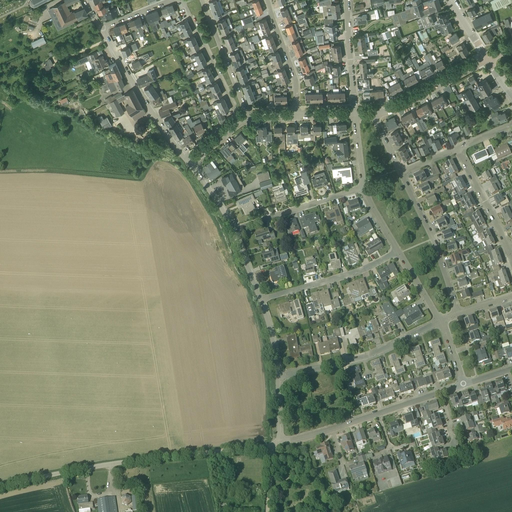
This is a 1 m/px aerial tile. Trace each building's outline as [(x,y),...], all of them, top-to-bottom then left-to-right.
[(64,0),(65,1),(53,7),(62,26),(77,18),(77,19),(87,14),(83,7),(74,12),(70,13),(67,6),(76,1),(77,2),(80,1),(79,0),(64,0)] [(105,2),(104,0),(102,0),(101,1),(93,4),(95,10),(96,10),(97,12),(98,12),(99,14),(105,12),(114,8),(112,4),(105,7),(104,6),(103,7),(102,3),(105,2)] [(212,0),(209,1),(210,5),(212,10),(219,7),(216,1),(219,0),(212,0)] [(258,0),(256,0),(248,3),(249,5),(253,4),(254,8),(261,6),(258,0)] [(338,3),(326,4),(325,0),(322,0),(321,0),(318,1),(318,6),(323,5),(323,12),(327,11),(339,10),(338,3)] [(389,0),(389,1),(386,1),(387,9),(392,8),(391,3),(401,2),(401,0),(389,0)] [(423,8),(422,3),(420,0),(416,0),(412,1),(414,6),(410,7),(411,8),(412,12),(423,8)] [(477,0),(476,0),(489,0),(494,10),(511,1),(511,0),(467,0),(470,6),(475,3),(474,1),(477,0)] [(424,9),(423,8),(412,12),(411,8),(397,13),(399,19),(393,21),(394,24),(397,23),(400,22),(401,25),(406,23),(406,20),(423,15),(424,17),(425,17),(435,13),(439,11),(438,12),(437,9),(441,8),(439,3),(429,7),(424,9)] [(470,16),(483,9),(485,8),(485,7),(483,8),(481,5),(479,6),(478,4),(475,6),(467,10),(470,16)] [(167,7),(169,14),(175,12),(172,5),(167,7)] [(251,9),(252,13),(253,16),(263,12),(261,6),(254,8),(251,9)] [(283,16),(292,13),(290,9),(291,9),(290,6),(280,10),(283,16)] [(164,16),(169,14),(167,7),(161,9),(164,16)] [(221,13),(220,11),(219,7),(212,10),(215,18),(228,13),(227,11),(221,13)] [(115,8),(114,8),(105,12),(107,18),(117,14),(115,8)] [(327,18),(328,18),(340,16),(339,10),(327,11),(328,14),(327,15),(327,18)] [(367,21),(367,20),(372,19),(371,19),(371,14),(375,13),(374,10),(368,12),(369,14),(367,15),(362,15),(362,17),(357,17),(357,18),(356,18),(357,21),(358,21),(358,22),(364,22),(364,21),(367,21)] [(151,13),(156,24),(159,23),(157,19),(160,18),(157,11),(151,13)] [(292,13),(283,16),(285,22),(295,19),(292,12),(292,13)] [(152,28),(154,31),(158,30),(156,24),(151,13),(145,15),(148,22),(152,28)] [(436,16),(435,13),(425,17),(427,23),(431,22),(432,26),(434,25),(440,23),(449,19),(447,14),(442,15),(442,14),(436,16)] [(493,21),(490,14),(490,13),(473,21),(476,28),(493,21)] [(142,25),(143,27),(146,26),(144,20),(141,21),(140,17),(134,20),(141,36),(143,35),(141,29),(140,25),(142,25)] [(229,20),(228,17),(217,22),(220,28),(227,25),(225,21),(229,20)] [(257,29),(261,28),(268,25),(266,19),(255,23),(257,29)] [(128,22),(131,29),(134,28),(135,31),(131,33),(133,39),(141,36),(134,20),(128,22)] [(178,31),(182,29),(189,26),(187,20),(176,25),(177,28),(178,31)] [(435,29),(440,28),(442,33),(443,35),(447,34),(451,33),(450,31),(453,30),(450,22),(441,26),(440,23),(434,25),(435,29)] [(125,23),(119,26),(126,42),(133,39),(131,33),(126,35),(124,32),(127,30),(125,23)] [(288,33),(297,29),(298,29),(295,23),(285,27),(288,33)] [(388,32),(399,28),(398,26),(397,23),(394,24),(386,27),(388,31),(381,33),(381,35),(388,32)] [(494,29),(500,26),(499,23),(490,27),(491,30),(490,30),(489,31),(489,30),(483,34),(487,41),(493,37),(492,36),(496,33),(494,29)] [(336,30),(337,30),(336,24),(326,26),(327,32),(329,31),(329,34),(329,39),(337,38),(336,33),(336,30)] [(228,28),(227,25),(220,28),(222,34),(233,30),(232,27),(228,28)] [(268,25),(261,28),(257,29),(259,33),(260,36),(270,32),(268,25)] [(117,45),(126,42),(119,26),(113,28),(116,35),(118,34),(121,40),(116,42),(117,45)] [(189,26),(182,29),(184,33),(180,35),(182,37),(192,32),(189,26)] [(246,36),(243,28),(237,30),(238,33),(241,32),(243,37),(246,36)] [(394,38),(396,37),(401,35),(399,28),(388,32),(381,35),(378,36),(379,38),(381,37),(382,40),(385,39),(385,40),(393,36),(394,38)] [(290,39),(300,36),(299,33),(297,29),(288,33),(290,39)] [(236,36),(235,33),(224,38),(226,44),(233,41),(232,37),(236,36)] [(452,35),(451,33),(447,34),(451,40),(448,42),(450,45),(453,43),(460,39),(456,33),(452,35)] [(272,35),(261,39),(262,42),(264,46),(267,44),(274,42),(272,35)] [(317,45),(318,45),(324,44),(324,42),(324,40),(323,35),(316,36),(316,37),(317,45)] [(32,41),(34,47),(47,41),(45,36),(32,41)] [(188,42),(189,45),(196,42),(194,36),(183,41),(184,44),(188,42)] [(357,37),(358,44),(366,42),(365,36),(357,37)] [(303,46),(302,42),(301,39),(292,43),(294,50),(303,46)] [(235,44),(233,41),(226,44),(228,50),(239,46),(238,43),(235,44)] [(359,50),(372,48),(372,44),(373,44),(373,41),(366,42),(358,44),(359,50)] [(187,51),(189,53),(199,48),(196,42),(189,45),(191,49),(187,51)] [(274,42),(267,44),(269,48),(265,50),(266,52),(276,48),(274,42)] [(123,55),(142,48),(140,43),(136,44),(137,46),(130,49),(129,46),(121,49),(121,50),(121,51),(121,52),(122,52),(123,55)] [(463,43),(459,45),(459,46),(456,47),(460,53),(460,52),(463,56),(469,52),(465,46),(463,43)] [(339,45),(331,46),(333,53),(340,52),(339,45)] [(297,56),(306,52),(305,49),(305,50),(303,46),(294,50),(297,56)] [(182,49),(176,52),(179,60),(185,57),(186,56),(182,49)] [(232,60),(243,56),(241,52),(242,52),(241,49),(230,54),(232,60)] [(195,57),(197,61),(204,57),(201,51),(190,57),(192,59),(195,57)] [(92,63),(95,61),(98,67),(97,67),(98,67),(108,63),(106,59),(104,60),(102,55),(99,57),(97,52),(82,58),(84,63),(91,60),(92,63)] [(278,52),(267,56),(268,58),(272,57),(274,61),(280,58),(278,52)] [(340,52),(333,53),(334,59),(334,60),(342,59),(340,52)] [(148,53),(137,57),(138,60),(132,63),(135,69),(142,66),(142,65),(144,64),(143,61),(150,58),(148,53)] [(413,64),(410,58),(409,56),(408,56),(407,53),(403,55),(403,56),(405,60),(404,61),(405,63),(407,62),(409,67),(413,64)] [(244,59),(243,56),(232,60),(235,66),(246,62),(245,59),(244,59)] [(310,62),(308,56),(298,59),(301,66),(307,63),(310,62)] [(207,63),(204,57),(197,61),(199,64),(195,66),(196,68),(207,63)] [(440,57),(434,60),(436,63),(435,63),(439,69),(445,66),(442,59),(442,60),(440,57)] [(280,58),(274,61),(275,64),(271,66),(272,68),(283,64),(280,58)] [(359,62),(360,69),(367,69),(366,62),(376,61),(375,58),(364,59),(365,61),(359,62)] [(47,71),(49,70),(51,69),(50,66),(53,65),(50,59),(47,60),(48,61),(46,62),(48,65),(45,66),(47,71)] [(425,68),(428,75),(434,72),(428,61),(426,63),(423,64),(425,68)] [(104,75),(118,68),(115,63),(109,66),(110,68),(104,71),(104,70),(102,71),(102,72),(95,76),(96,79),(102,76),(104,75)] [(313,65),(308,67),(307,63),(301,66),(303,72),(313,68),(315,67),(314,66),(313,65)] [(333,66),(332,66),(331,64),(328,64),(324,65),(325,67),(324,67),(325,71),(332,70),(333,70),(334,73),(340,72),(339,65),(333,66)] [(238,76),(245,73),(244,69),(248,68),(247,65),(236,70),(238,76)] [(413,83),(407,72),(403,75),(400,69),(399,67),(395,68),(394,66),(392,67),(393,69),(394,72),(396,71),(400,77),(401,79),(403,78),(407,86),(413,83)] [(419,66),(418,67),(418,68),(423,78),(428,75),(425,68),(421,70),(419,66)] [(203,73),(204,76),(211,73),(209,67),(198,72),(199,75),(203,73)] [(122,76),(118,68),(104,75),(102,76),(106,83),(120,77),(122,76)] [(284,68),(273,72),(274,75),(278,73),(280,77),(286,74),(284,68)] [(139,87),(140,86),(149,83),(149,81),(157,78),(153,69),(147,71),(149,75),(137,80),(139,87)] [(316,77),(314,70),(306,73),(307,76),(304,78),(307,85),(315,82),(313,78),(316,77)] [(418,80),(413,70),(407,72),(413,83),(418,80)] [(202,81),(204,84),(214,79),(211,73),(204,76),(206,80),(202,81)] [(247,77),(245,73),(238,76),(240,82),(251,78),(251,75),(247,77)] [(279,86),(278,84),(289,80),(286,74),(280,77),(281,81),(277,82),(271,85),(273,89),(279,86)] [(471,83),(471,84),(472,84),(476,81),(473,75),(468,79),(471,83)] [(109,89),(111,92),(118,89),(118,90),(123,88),(122,86),(124,85),(120,77),(106,83),(102,85),(105,91),(109,89)] [(403,88),(398,78),(397,78),(396,79),(398,82),(394,84),(398,91),(403,88)] [(484,87),(489,84),(486,79),(478,84),(477,85),(479,88),(473,91),(475,94),(480,91),(485,88),(484,87)] [(242,86),(243,90),(245,94),(252,91),(249,86),(255,83),(254,81),(242,86)] [(210,88),(212,91),(219,88),(216,82),(206,87),(207,90),(210,88)] [(398,91),(394,84),(391,86),(389,82),(387,83),(392,94),(398,91)] [(151,98),(159,95),(162,94),(161,91),(157,92),(151,84),(144,89),(150,98),(151,98)] [(481,97),(492,90),(489,84),(484,87),(485,88),(480,91),(475,94),(473,95),(465,99),(468,105),(476,100),(475,98),(480,95),(481,97)] [(199,88),(194,91),(197,98),(200,97),(198,93),(205,90),(203,86),(199,88)] [(210,97),(212,99),(222,94),(219,88),(212,91),(214,95),(210,97)] [(373,88),(370,88),(371,97),(378,97),(378,98),(379,98),(379,96),(384,96),(384,95),(390,95),(386,88),(383,88),(383,90),(373,90),(373,88)] [(470,91),(469,88),(462,93),(465,99),(473,95),(470,91)] [(134,120),(145,113),(133,89),(123,95),(108,103),(106,104),(105,104),(107,108),(112,105),(117,116),(124,113),(118,102),(127,98),(130,104),(126,106),(131,115),(132,115),(134,120)] [(254,97),(253,96),(252,91),(245,94),(248,102),(261,97),(260,95),(254,97)] [(106,99),(108,103),(123,95),(121,92),(112,97),(111,96),(106,99)] [(162,94),(159,95),(151,98),(154,104),(165,99),(164,98),(167,97),(165,93),(162,94)] [(446,106),(448,105),(442,95),(437,98),(440,104),(444,102),(446,106)] [(485,107),(487,106),(491,104),(495,110),(499,108),(497,106),(500,104),(496,97),(494,98),(492,95),(483,100),(485,103),(483,104),(485,107)] [(218,104),(219,107),(226,104),(223,98),(213,103),(214,105),(218,104)] [(437,106),(440,104),(437,98),(431,101),(437,111),(439,110),(437,106)] [(477,100),(476,100),(468,105),(472,111),(480,107),(479,106),(482,105),(480,102),(479,102),(477,100)] [(159,110),(160,114),(161,117),(170,113),(169,109),(177,107),(175,101),(162,106),(162,109),(159,110)] [(433,113),(427,103),(422,106),(427,116),(430,115),(433,113)] [(217,115),(219,120),(224,118),(224,117),(222,113),(229,110),(226,104),(219,107),(215,110),(218,115),(217,115)] [(416,109),(422,119),(427,116),(422,106),(416,109)] [(425,130),(421,123),(419,119),(417,121),(412,111),(407,114),(412,124),(416,122),(421,132),(425,130)] [(179,112),(171,115),(164,120),(167,125),(175,121),(173,118),(181,115),(179,112)] [(493,119),(496,118),(498,122),(507,118),(507,117),(507,116),(507,115),(506,115),(505,112),(501,114),(501,113),(497,114),(497,112),(491,114),(493,119)] [(408,125),(412,124),(407,114),(401,117),(406,127),(409,126),(408,125)] [(102,115),(98,117),(102,125),(109,121),(107,117),(103,119),(102,115)] [(191,127),(194,126),(197,133),(204,130),(201,122),(197,124),(195,120),(192,122),(190,118),(189,118),(186,119),(190,126),(191,127)] [(391,120),(386,122),(389,129),(397,126),(394,118),(391,119),(391,120)] [(169,128),(172,133),(179,129),(183,126),(180,121),(179,122),(176,123),(169,128)] [(187,124),(184,126),(189,134),(192,132),(187,124)] [(336,124),(337,133),(342,132),(342,131),(346,131),(346,124),(336,124)] [(310,133),(310,137),(310,141),(315,140),(315,135),(320,135),(320,132),(321,132),(320,125),(313,126),(313,133),(310,133)] [(453,128),(454,130),(449,132),(450,135),(448,136),(452,143),(457,140),(456,136),(459,135),(457,132),(461,130),(459,125),(453,128)] [(292,139),(297,139),(297,133),(294,133),(294,126),(286,127),(287,133),(292,133),(292,137),(292,139)] [(310,137),(310,133),(307,133),(307,126),(300,126),(300,133),(297,133),(297,139),(304,138),(304,137),(310,137)] [(256,142),(271,141),(271,131),(266,132),(266,127),(262,128),(262,127),(261,127),(261,128),(258,128),(258,136),(255,136),(256,142)] [(274,127),(274,134),(279,134),(279,140),(284,140),(284,134),(281,134),(281,127),(274,127)] [(182,133),(179,129),(172,133),(176,138),(179,137),(180,138),(182,137),(183,139),(189,135),(185,128),(184,129),(185,131),(182,133)] [(394,139),(401,136),(399,133),(403,131),(401,129),(391,134),(394,139)] [(438,139),(442,138),(444,136),(442,131),(434,135),(436,140),(432,141),(430,138),(427,139),(430,146),(433,144),(435,149),(442,146),(438,139)] [(247,148),(243,145),(248,141),(240,133),(234,138),(241,145),(238,147),(243,152),(247,148)] [(430,146),(427,139),(425,134),(421,136),(423,140),(417,142),(419,146),(422,154),(429,151),(427,147),(430,146)] [(189,135),(183,139),(187,146),(193,142),(189,135)] [(324,144),(334,143),(334,144),(333,145),(333,146),(333,147),(333,148),(334,148),(334,149),(335,149),(336,149),(337,156),(348,155),(347,150),(347,147),(346,141),(345,141),(344,141),(344,142),(339,142),(337,142),(336,136),(326,137),(324,138),(324,144)] [(397,145),(407,140),(406,137),(402,139),(401,136),(394,139),(397,145)] [(228,161),(233,157),(231,154),(230,153),(233,150),(232,149),(235,147),(231,142),(229,144),(228,144),(220,150),(226,157),(225,157),(228,161)] [(401,155),(408,152),(406,148),(410,146),(409,144),(399,149),(401,155)] [(494,151),(495,155),(509,149),(507,145),(494,151)] [(475,164),(495,155),(494,151),(491,147),(487,149),(488,152),(486,153),(485,151),(472,157),(475,164)] [(509,149),(495,155),(497,160),(511,154),(509,149)] [(413,153),(412,150),(408,152),(401,155),(404,160),(414,155),(413,153)] [(442,167),(445,172),(455,167),(452,161),(442,167)] [(217,167),(214,168),(209,162),(203,167),(206,170),(208,169),(210,172),(207,174),(210,178),(220,171),(217,167)] [(333,177),(342,176),(343,182),(342,182),(342,183),(346,182),(348,182),(351,181),(350,174),(350,175),(349,172),(351,172),(350,167),(332,169),(333,177)] [(444,173),(446,175),(449,173),(451,177),(458,173),(455,167),(445,172),(444,173)] [(491,184),(497,181),(494,175),(493,176),(490,170),(487,172),(488,173),(482,177),(485,183),(489,181),(491,184)] [(256,175),(259,182),(261,189),(272,185),(268,171),(256,175)] [(310,182),(306,171),(300,173),(301,177),(295,179),(298,190),(295,191),(296,195),(294,196),(306,192),(305,190),(308,189),(306,183),(310,182)] [(236,178),(233,172),(222,179),(225,185),(227,184),(229,188),(227,189),(231,195),(241,190),(238,184),(241,183),(238,177),(236,178)] [(434,178),(433,176),(430,177),(426,179),(423,172),(414,177),(417,184),(422,181),(423,183),(426,182),(434,178)] [(314,186),(321,184),(322,185),(328,183),(325,175),(312,179),(314,186)] [(437,176),(434,178),(426,182),(427,184),(419,188),(423,195),(425,194),(426,196),(429,195),(428,192),(431,191),(429,187),(432,186),(432,185),(434,184),(433,182),(439,179),(437,176)] [(461,178),(453,182),(455,185),(452,187),(453,190),(464,184),(461,178)] [(492,195),(501,191),(500,187),(497,181),(491,184),(493,187),(489,189),(492,195)] [(281,183),(271,186),(275,196),(271,197),(273,203),(280,201),(280,199),(282,198),(282,199),(286,198),(284,190),(281,191),(279,187),(283,186),(281,183)] [(467,190),(464,184),(453,190),(456,195),(453,197),(454,200),(460,197),(458,194),(467,190)] [(255,209),(250,199),(254,198),(252,194),(235,201),(235,202),(236,201),(238,205),(242,203),(243,205),(242,205),(246,213),(249,212),(250,212),(250,211),(258,207),(255,209)] [(463,199),(465,201),(461,203),(462,206),(466,204),(473,201),(470,195),(463,199)] [(508,204),(510,203),(506,196),(502,198),(501,195),(494,199),(497,206),(500,204),(501,207),(508,204)] [(429,207),(440,202),(438,198),(436,199),(435,196),(425,200),(427,204),(429,207)] [(360,209),(358,202),(357,200),(348,203),(349,206),(346,207),(348,213),(360,209)] [(476,207),(473,201),(466,204),(469,210),(476,207)] [(511,207),(511,202),(510,203),(508,204),(509,208),(501,212),(504,218),(511,214),(511,208),(511,207)] [(324,213),(327,222),(335,219),(337,223),(340,223),(341,226),(344,225),(343,221),(338,206),(332,208),(333,211),(330,213),(329,211),(328,212),(325,213),(324,213)] [(431,211),(433,215),(434,219),(443,214),(439,207),(431,211)] [(473,211),(468,214),(466,215),(468,218),(469,217),(472,224),(482,219),(479,213),(475,215),(473,211)] [(319,216),(316,217),(315,213),(306,216),(307,218),(304,219),(306,226),(307,225),(310,234),(318,232),(315,223),(318,222),(317,221),(320,221),(319,216)] [(448,229),(448,228),(451,227),(448,221),(449,220),(447,215),(441,218),(442,220),(436,223),(440,230),(447,226),(448,229)] [(367,219),(356,226),(358,230),(356,231),(359,237),(372,229),(368,223),(369,222),(368,221),(367,219)] [(472,224),(475,229),(477,233),(483,230),(482,227),(485,225),(482,219),(472,224)] [(298,227),(297,227),(295,220),(288,222),(290,229),(287,230),(288,234),(299,231),(298,227)] [(448,228),(450,231),(442,234),(445,241),(452,239),(451,235),(454,233),(453,231),(458,229),(457,225),(451,227),(448,228)] [(273,233),(269,234),(268,229),(264,230),(264,231),(254,234),(257,242),(266,238),(266,239),(270,238),(271,239),(275,238),(273,233)] [(477,233),(480,238),(482,243),(492,238),(489,232),(485,234),(483,230),(477,233)] [(461,250),(459,244),(466,241),(465,238),(463,238),(459,239),(454,241),(455,244),(447,246),(449,253),(457,251),(461,250)] [(482,243),(485,248),(484,248),(485,248),(482,249),(484,253),(485,253),(492,249),(491,246),(495,244),(492,238),(482,243)] [(372,254),(383,247),(378,239),(367,246),(368,248),(365,250),(368,256),(372,254)] [(358,256),(361,255),(356,244),(353,245),(352,244),(343,248),(345,253),(346,253),(348,259),(349,258),(352,265),(351,266),(360,262),(360,263),(360,262),(358,256)] [(488,256),(491,255),(493,260),(500,258),(498,251),(494,253),(492,249),(485,253),(485,255),(488,254),(488,256)] [(276,261),(274,257),(277,257),(276,254),(274,254),(273,250),(262,253),(264,260),(270,259),(271,262),(276,261)] [(469,254),(468,250),(457,253),(458,256),(450,258),(453,265),(460,263),(464,262),(462,256),(469,254)] [(341,266),(339,260),(337,261),(335,253),(328,256),(331,267),(328,267),(329,271),(327,272),(339,269),(338,267),(341,266)] [(315,273),(313,267),(317,266),(315,260),(313,260),(312,257),(305,259),(307,268),(304,269),(306,275),(315,273)] [(492,267),(494,271),(500,269),(498,266),(503,264),(500,258),(493,260),(491,261),(493,266),(492,267)] [(467,276),(465,270),(465,268),(471,266),(469,262),(462,264),(463,267),(454,270),(456,277),(463,275),(464,277),(467,276)] [(386,289),(383,283),(387,281),(385,278),(393,274),(394,277),(398,275),(397,271),(396,270),(393,264),(389,267),(387,269),(387,268),(378,273),(381,280),(377,282),(381,291),(386,289)] [(278,283),(284,282),(283,281),(287,280),(283,267),(275,270),(276,273),(275,273),(276,275),(270,276),(272,282),(272,283),(272,284),(273,284),(278,282),(278,283)] [(500,269),(494,271),(493,272),(494,275),(494,277),(493,278),(495,282),(497,281),(497,282),(507,278),(505,272),(501,273),(500,269)] [(467,287),(465,282),(478,277),(476,273),(467,276),(464,277),(465,280),(457,282),(460,290),(460,289),(467,287)] [(500,289),(505,287),(504,286),(510,285),(507,278),(497,282),(500,289)] [(361,297),(368,294),(369,298),(377,295),(374,288),(367,291),(363,279),(356,282),(356,281),(355,282),(361,297),(362,297),(361,297)] [(342,301),(344,307),(355,303),(354,300),(361,297),(361,298),(361,297),(355,282),(348,285),(353,297),(342,301)] [(395,291),(391,294),(394,299),(396,298),(399,302),(410,296),(408,293),(407,293),(407,292),(407,291),(404,286),(395,291)] [(332,310),(340,307),(338,299),(330,301),(327,291),(320,293),(320,292),(319,292),(324,309),(324,308),(331,306),(332,310)] [(481,291),(478,292),(469,295),(468,291),(461,294),(464,301),(472,298),(472,300),(483,296),(481,291)] [(315,305),(311,306),(311,305),(306,306),(309,318),(314,317),(314,315),(317,314),(316,310),(323,308),(323,309),(324,309),(319,292),(319,293),(312,295),(315,305)] [(292,317),(297,315),(298,320),(303,318),(299,301),(293,303),(294,304),(289,305),(288,304),(278,307),(282,318),(281,315),(291,312),(291,313),(292,317)] [(390,328),(400,323),(397,318),(389,304),(381,307),(386,318),(384,319),(385,323),(381,325),(382,327),(379,328),(381,331),(384,330),(386,334),(392,332),(390,329),(390,328)] [(410,318),(413,323),(412,324),(416,322),(422,318),(422,319),(424,318),(423,317),(420,313),(419,313),(418,311),(419,310),(417,307),(412,309),(410,306),(402,311),(404,314),(407,320),(410,318)] [(508,317),(511,316),(508,306),(503,308),(504,312),(502,312),(505,321),(508,319),(508,317)] [(489,312),(492,319),(496,318),(497,323),(504,321),(502,316),(499,317),(496,310),(489,312)] [(470,327),(477,325),(478,324),(477,321),(476,320),(475,317),(472,318),(464,320),(464,321),(467,328),(469,328),(470,328),(470,327)] [(374,334),(373,331),(366,333),(364,327),(357,329),(360,339),(365,337),(366,338),(367,341),(373,339),(372,335),(374,334)] [(337,339),(337,338),(341,337),(339,329),(334,331),(334,334),(332,335),(334,340),(327,341),(330,353),(330,352),(334,351),(335,351),(335,350),(339,350),(340,350),(337,339)] [(351,335),(344,337),(345,340),(348,339),(351,346),(357,344),(356,341),(355,341),(360,339),(357,329),(350,331),(351,335)] [(492,335),(485,337),(485,335),(479,332),(477,333),(469,335),(472,343),(479,341),(480,344),(492,340),(495,338),(494,334),(492,335)] [(298,347),(295,336),(287,337),(287,342),(288,342),(291,354),(290,354),(291,359),(294,358),(294,359),(297,358),(299,357),(299,353),(308,352),(309,358),(313,358),(311,346),(299,348),(299,347),(298,347)] [(434,353),(439,351),(437,347),(441,346),(439,339),(428,343),(430,343),(434,353)] [(327,341),(328,342),(318,345),(320,355),(321,355),(320,355),(330,353),(327,341)] [(416,354),(417,358),(422,356),(419,346),(421,346),(421,345),(410,349),(412,355),(416,354)] [(477,358),(486,355),(484,351),(487,350),(486,345),(479,347),(480,351),(475,353),(477,358)] [(511,358),(511,354),(510,349),(510,346),(502,349),(501,345),(499,346),(501,350),(503,356),(506,355),(508,360),(511,358)] [(440,354),(439,351),(434,353),(437,362),(439,362),(445,360),(443,353),(440,354)] [(394,366),(399,364),(397,360),(401,359),(399,353),(388,356),(388,357),(390,356),(394,366)] [(486,355),(477,358),(479,363),(483,362),(485,366),(492,363),(489,354),(486,355)] [(422,356),(417,358),(418,362),(415,363),(417,369),(425,366),(422,356)] [(376,368),(377,371),(382,370),(379,360),(381,359),(370,362),(372,369),(376,368)] [(394,366),(397,376),(405,373),(403,367),(400,368),(399,364),(394,366)] [(354,379),(359,377),(357,374),(361,373),(359,366),(348,370),(350,369),(354,379)] [(442,370),(445,381),(452,378),(448,368),(442,370)] [(377,382),(386,380),(382,370),(377,371),(378,375),(375,376),(377,382)] [(435,373),(432,373),(435,383),(434,380),(437,379),(438,383),(445,381),(442,370),(435,373)] [(435,383),(432,373),(429,374),(423,377),(426,387),(433,385),(432,381),(434,380),(435,383)] [(360,381),(359,377),(354,379),(357,389),(363,387),(366,386),(363,380),(360,381)] [(426,387),(423,377),(413,380),(415,387),(418,386),(419,389),(426,387)] [(415,387),(413,380),(404,383),(407,393),(414,391),(413,388),(415,387),(416,389),(415,387)] [(499,391),(504,389),(502,381),(496,383),(497,386),(494,387),(497,396),(500,395),(500,393),(499,391)] [(404,383),(394,386),(396,393),(399,392),(400,396),(407,393),(404,383)] [(497,396),(494,387),(492,388),(491,384),(485,386),(486,389),(487,394),(490,393),(492,397),(494,397),(497,396)] [(396,393),(394,386),(391,387),(384,389),(386,392),(388,400),(395,397),(394,394),(396,393)] [(388,400),(386,392),(382,393),(381,390),(378,391),(377,388),(374,389),(378,402),(377,399),(380,398),(381,402),(388,400)] [(378,402),(374,389),(371,390),(372,393),(366,396),(369,406),(376,404),(375,400),(377,399),(378,402)] [(490,401),(487,394),(486,389),(480,391),(482,396),(479,397),(481,405),(484,404),(484,403),(490,401)] [(467,402),(471,401),(469,395),(468,395),(467,392),(462,394),(463,397),(460,398),(463,406),(468,405),(467,402)] [(481,405),(479,397),(476,398),(474,393),(469,395),(471,401),(472,404),(477,402),(478,406),(481,405)] [(366,396),(359,398),(356,399),(358,406),(361,405),(362,408),(369,406),(366,396)] [(460,398),(457,398),(456,396),(450,398),(453,407),(459,405),(460,407),(463,406),(460,398)] [(427,405),(429,411),(422,414),(423,417),(430,415),(429,412),(438,409),(436,402),(427,405)] [(508,402),(497,405),(500,416),(509,413),(508,409),(510,408),(508,402)] [(463,426),(472,423),(475,422),(473,417),(478,415),(477,412),(469,414),(470,417),(461,420),(463,426)] [(410,423),(412,428),(419,426),(417,419),(414,420),(412,415),(412,414),(404,417),(406,424),(410,423)] [(424,421),(426,421),(427,425),(431,424),(440,421),(438,415),(431,418),(430,415),(423,417),(424,421)] [(498,419),(493,421),(490,422),(491,424),(492,423),(493,427),(502,425),(504,430),(511,427),(511,424),(510,419),(503,421),(502,418),(498,419)] [(435,432),(434,429),(442,427),(440,421),(431,424),(433,428),(427,430),(428,435),(435,432)] [(395,434),(403,431),(401,424),(398,425),(397,422),(390,425),(391,429),(390,430),(392,437),(396,436),(395,434)] [(473,428),(472,423),(463,426),(465,432),(474,429),(475,431),(482,429),(481,426),(473,428)] [(481,439),(479,434),(483,432),(482,429),(475,431),(475,434),(466,437),(468,443),(473,441),(481,439)] [(362,442),(366,441),(362,430),(359,432),(359,433),(357,434),(357,433),(353,435),(356,443),(362,441),(362,442)] [(373,439),(374,442),(380,440),(378,432),(375,433),(374,430),(367,432),(370,440),(373,439)] [(428,435),(429,438),(431,443),(442,439),(440,434),(436,435),(435,432),(428,435)] [(347,453),(354,451),(351,442),(349,436),(342,438),(344,444),(342,445),(343,450),(345,449),(347,453)] [(431,443),(432,449),(430,449),(430,450),(431,453),(438,450),(437,447),(444,445),(442,439),(431,443)] [(323,454),(325,461),(333,459),(329,445),(326,446),(326,444),(323,445),(324,446),(322,446),(321,446),(316,448),(318,455),(323,454)] [(440,461),(448,458),(446,451),(439,453),(438,450),(431,453),(432,457),(433,456),(435,462),(440,461)] [(401,466),(414,462),(411,453),(403,455),(402,453),(397,455),(401,466)] [(368,476),(366,472),(364,464),(368,462),(365,456),(358,458),(360,464),(358,465),(354,467),(354,466),(349,468),(353,481),(363,477),(368,476)] [(390,462),(388,462),(387,458),(381,460),(381,461),(379,462),(378,461),(374,463),(378,475),(394,469),(392,464),(391,464),(390,462)] [(348,488),(346,479),(345,480),(346,480),(342,482),(342,481),(339,482),(338,478),(338,476),(337,477),(335,471),(336,471),(328,474),(332,484),(331,484),(334,493),(348,488)] [(136,511),(137,510),(139,510),(137,496),(136,496),(135,489),(132,489),(132,497),(131,497),(132,511),(125,511),(136,511)] [(78,505),(79,508),(79,510),(93,509),(92,502),(88,503),(87,496),(87,497),(82,497),(82,496),(77,497),(78,505)] [(98,511),(116,511),(115,497),(97,499),(98,511)]
